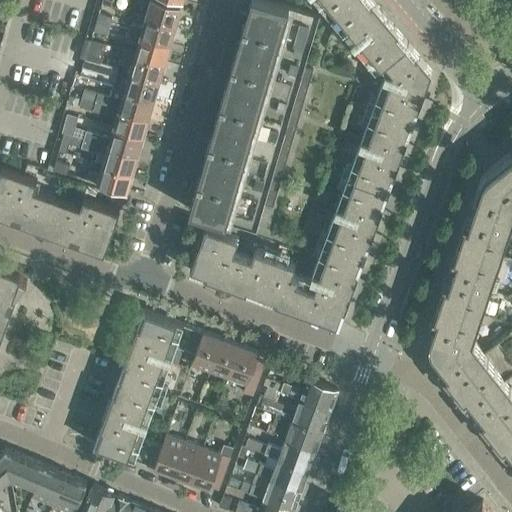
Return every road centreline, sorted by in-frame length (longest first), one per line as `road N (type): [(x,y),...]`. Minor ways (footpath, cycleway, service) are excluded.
road 1 (residential): [(143,277),(223,0)]
road 2 (tertiary): [(372,356),(453,121),(479,92)]
road 3 (residential): [(372,356),(143,277)]
road 4 (residential): [(213,511),(0,430)]
road 5 (residential): [(511,492),(416,372),(372,356)]
road 6 (tertiary): [(312,511),(372,356)]
road 7 (residential): [(0,232),(116,275),(143,277)]
